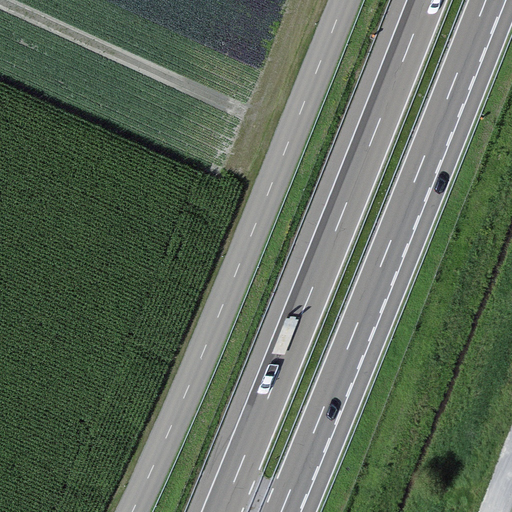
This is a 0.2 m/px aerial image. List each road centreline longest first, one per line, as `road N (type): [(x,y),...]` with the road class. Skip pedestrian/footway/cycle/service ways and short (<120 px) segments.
road 1 (tertiary): [(130,511),(345,0)]
road 2 (motorway): [(276,511),(484,0)]
road 3 (motorway): [(424,0),(221,511)]
road 4 (motorway): [(307,511),(511,5)]
